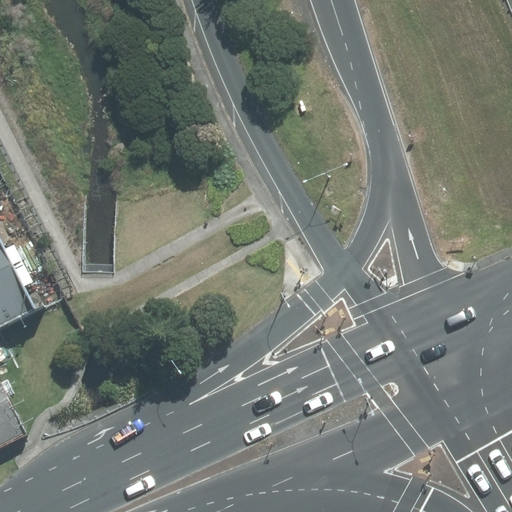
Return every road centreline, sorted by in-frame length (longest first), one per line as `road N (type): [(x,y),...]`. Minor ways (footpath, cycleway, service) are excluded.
road 1 (primary): [(124,459),(420,318)]
road 2 (secondary): [(346,266),(264,143),(203,0)]
road 3 (motorway): [(124,459),(346,266)]
road 4 (primary): [(461,400),(265,491)]
road 5 (motorway): [(389,175),(331,0)]
road 6 (motorway): [(428,511),(358,493),(265,491)]
road 7 (motorway): [(420,318),(389,175)]
